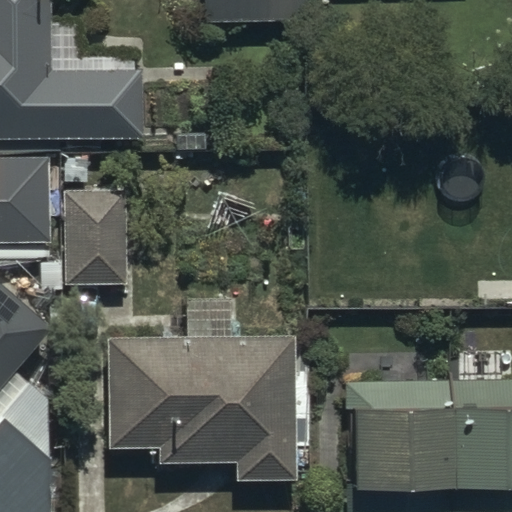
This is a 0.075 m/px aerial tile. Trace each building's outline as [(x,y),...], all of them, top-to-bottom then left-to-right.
[(45,0),(0,0),(0,140),(139,141),(140,74),(45,73),(45,0)] [(298,0),(200,0),(200,21),(298,21),(298,0)] [(49,156),(0,157),(0,241),(51,241),(49,156)] [(122,286),(121,195),(59,196),(60,264),(37,264),(38,291),(61,290),(61,287),(122,286)] [(0,511),(44,511),(42,399),(12,372),(48,331),(0,288),(0,511)] [(182,301),(182,337),(106,338),(107,449),(153,448),(153,464),(233,464),(233,481),(289,480),(287,336),(226,337),(226,300),(182,301)] [(511,511),(511,378),(449,380),(449,511),(511,511)] [(449,511),(449,380),(340,383),(343,511),(449,511)]
